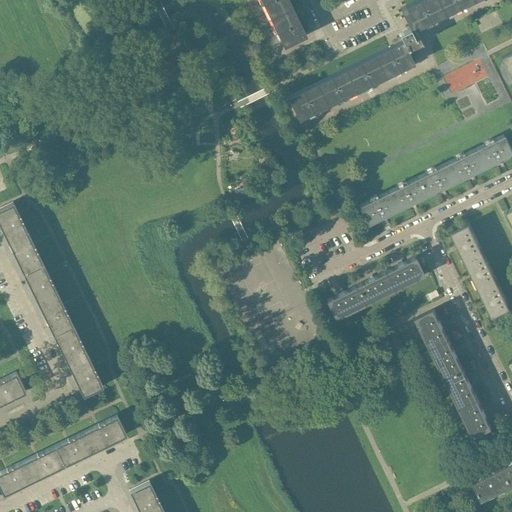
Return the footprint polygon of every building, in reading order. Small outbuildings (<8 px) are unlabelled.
[(260,0),(262,3),(283,46),(306,35),(288,0),(260,0)] [(416,0),(405,5),(400,8),(409,28),(399,33),(402,40),(287,96),(298,119),(414,63),(407,49),(421,42),(415,29),(474,0),(416,0)] [(511,51),(502,56),(511,76),(511,51)] [(503,134),(485,143),(474,149),(483,167),(511,153),(511,152),(510,149),(509,147),(503,134)] [(474,149),(456,157),(445,163),(454,181),(483,167),(474,149)] [(445,163),(427,171),(416,177),(425,195),(454,181),(445,163)] [(416,177),(398,186),(387,191),(396,210),(425,195),(416,177)] [(387,191),(369,200),(358,205),(367,224),(396,210),(387,191)] [(337,201),(332,204),(337,216),(343,213),(337,201)] [(27,233),(12,202),(0,207),(0,224),(8,242),(17,237),(27,233)] [(332,204),(326,207),(332,218),(337,216),(332,204)] [(326,207),(321,210),(326,221),(332,218),(326,207)] [(321,210),(315,212),(321,224),(326,221),(321,210)] [(315,212),(310,215),(316,226),(321,224),(315,212)] [(310,215),(305,217),(310,229),(316,226),(310,215)] [(305,217),(299,220),(305,232),(310,229),(305,217)] [(294,223),(299,234),(300,234),(305,232),(299,220),(294,223)] [(469,223),(451,232),(465,261),(483,252),(469,223)] [(27,233),(17,237),(8,242),(23,273),(42,263),(27,233)] [(483,252),(465,261),(478,288),(497,280),(483,252)] [(401,261),(397,263),(397,264),(385,271),(394,289),(424,275),(415,256),(402,262),(401,261)] [(57,294),(42,263),(23,273),(38,303),(47,299),(57,294)] [(372,276),(367,278),(368,279),(355,285),(364,304),(394,289),(385,271),(372,277),(372,276)] [(497,280),(478,288),(492,317),(510,308),(497,280)] [(342,290),(338,292),(339,293),(325,300),(329,308),(330,310),(335,318),(364,304),(355,285),(343,291),(342,290)] [(57,294),(47,299),(38,303),(53,334),(72,324),(57,294)] [(423,313),(415,317),(430,348),(448,339),(442,326),(443,325),(441,321),(440,322),(434,308),(425,312),(423,313)] [(87,355),(72,324),(53,334),(68,364),(77,360),(87,355)] [(448,339),(430,348),(444,377),(463,368),(456,355),(458,355),(456,350),(454,351),(448,339)] [(87,355),(77,360),(68,364),(83,395),(102,385),(87,355)] [(463,368),(444,377),(459,407),(477,398),(471,385),(472,384),(470,380),(469,381),(463,368)] [(16,371),(0,379),(0,402),(25,391),(16,371)] [(477,398),(459,407),(473,437),(492,428),(485,415),(486,414),(484,410),(483,410),(477,398)] [(116,414),(95,425),(86,429),(95,448),(125,434),(116,414)] [(86,429),(67,438),(55,444),(64,463),(95,448),(86,429)] [(55,444),(37,453),(24,459),(34,478),(64,463),(55,444)] [(24,459),(6,468),(0,470),(0,487),(3,493),(34,478),(24,459)] [(511,462),(503,467),(511,485),(511,462)] [(503,467),(486,475),(473,481),(482,500),(511,485),(503,467)] [(160,511),(163,511),(153,491),(148,480),(129,490),(140,511),(160,511)]
